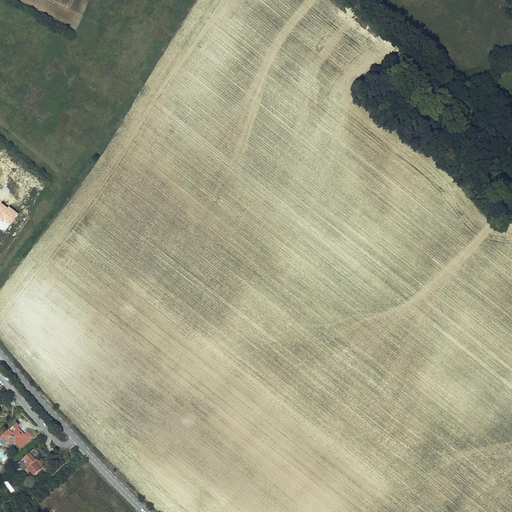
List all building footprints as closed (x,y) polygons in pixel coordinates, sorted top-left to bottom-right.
[(25,450),(32,444),(26,438),(20,431),(23,428),(20,425),(3,441),(10,448),(13,446),(18,443),(21,445),(25,450)] [(20,431),(26,438),(30,435),(25,430),(23,428),(20,431)] [(30,435),(26,438),(32,444),(37,439),(31,433),(30,435)] [(10,448),(3,441),(1,443),(8,450),(10,448)] [(33,476),(37,480),(46,471),(39,463),(38,465),(35,461),(34,462),(32,463),(30,461),(29,459),(21,465),(28,473),(30,473),(33,476)] [(28,473),(21,465),(20,467),(30,478),(33,476),(30,473),(28,473)] [(2,484),(12,493),(17,488),(8,479),(2,484)]
